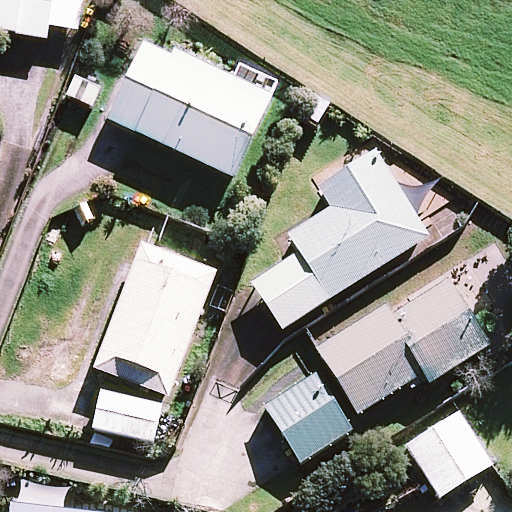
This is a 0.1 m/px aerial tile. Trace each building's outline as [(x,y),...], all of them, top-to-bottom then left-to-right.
[(0,0),(0,41),(43,48),(46,35),(51,0),(0,0)] [(81,0),(51,0),(46,35),(76,40),(81,0)] [(140,52),(104,128),(228,187),(267,105),(169,59),(167,65),(140,52)] [(64,102),(90,113),(98,94),(72,83),(64,102)] [(40,154),(60,161),(69,139),(49,131),(40,154)] [(325,308),(426,245),(371,158),(313,195),(326,216),(283,243),(294,260),(325,308)] [(213,279),(137,251),(89,377),(165,406),(213,279)] [(277,338),(325,308),(294,260),(247,289),(277,338)] [(382,314),(313,357),(354,423),(420,383),(425,391),(485,355),(444,288),(387,323),(382,314)] [(296,471),(350,438),(314,381),(261,413),(296,471)] [(98,398),(89,436),(150,450),(159,412),(98,398)] [(436,505),(489,472),(455,419),(403,452),(436,505)]
